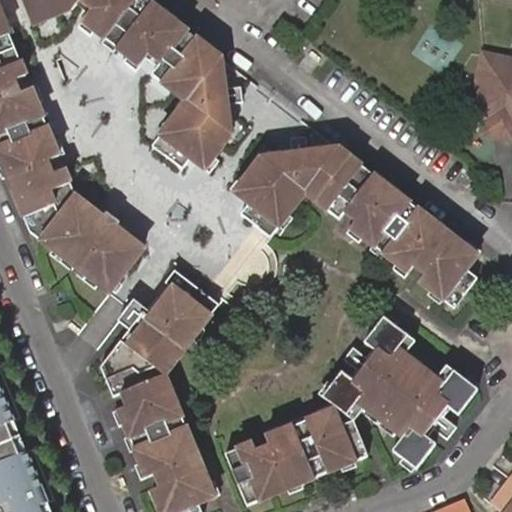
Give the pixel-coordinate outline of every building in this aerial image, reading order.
[(88,30),(101,40),(130,0),(22,0),(34,25),(46,20),(43,15),(57,9),(66,5),(68,8),(73,0),(75,0),(87,9),(99,17),(94,23),(83,14),(77,22),(88,30)] [(130,0),(101,40),(111,47),(141,8),(145,3),(140,0),(130,0)] [(145,3),(141,8),(153,16),(156,12),(145,3)] [(64,14),(68,8),(66,5),(57,9),(59,16),(64,14)] [(144,74),(166,91),(170,86),(182,94),(183,103),(176,112),(167,125),(161,121),(145,144),(174,166),(183,155),(192,144),(197,148),(188,159),(197,165),(205,154),(224,129),(222,112),(212,105),(206,100),(204,89),(209,83),(216,74),(212,54),(156,12),(153,16),(141,8),(111,47),(123,56),(134,64),(139,57),(129,49),(132,43),(155,60),(151,66),(144,74)] [(46,20),(59,16),(57,9),(43,15),(46,20)] [(99,17),(87,9),(83,14),(94,23),(99,17)] [(0,133),(42,116),(36,102),(31,90),(19,94),(24,107),(18,109),(8,84),(14,81),(25,76),(0,16),(0,133)] [(85,34),(88,30),(77,22),(74,26),(85,34)] [(139,57),(151,66),(155,60),(132,43),(129,49),(139,57)] [(511,139),(511,59),(485,54),(474,102),(485,120),(482,132),(511,139)] [(130,69),(134,64),(123,56),(119,60),(130,69)] [(19,94),(14,81),(8,84),(18,109),(24,107),(19,94)] [(213,86),(209,83),(204,89),(206,100),(212,105),(216,100),(213,86)] [(231,84),(213,86),(216,100),(233,98),(231,84)] [(170,86),(166,91),(177,99),(170,108),(176,112),(183,103),(182,94),(170,86)] [(31,90),(36,102),(40,100),(35,88),(31,90)] [(485,120),(474,102),(470,117),(485,120)] [(176,112),(170,108),(161,121),(167,125),(176,112)] [(0,133),(0,148),(47,128),(42,116),(0,133)] [(0,160),(31,232),(110,292),(144,247),(131,237),(121,250),(104,237),(92,229),(77,217),(87,204),(75,196),(65,168),(53,173),(46,175),(35,148),(41,146),(47,158),(57,154),(52,141),(47,128),(0,148),(0,160)] [(289,139),(292,156),(306,154),(303,137),(289,139)] [(57,139),(52,141),(57,154),(63,151),(57,139)] [(192,144),(183,155),(188,159),(197,148),(192,144)] [(362,233),(374,243),(405,204),(393,195),(397,190),(336,145),(317,148),(311,156),(306,162),(294,164),(289,160),(281,154),(260,158),(243,180),(235,191),(245,198),(253,188),(257,191),(249,202),(241,213),(270,235),(288,213),(284,209),(293,198),(300,187),(308,185),(319,192),(315,198),(343,219),(348,211),(352,207),(371,221),(367,226),(357,218),(352,225),(362,233)] [(53,173),(47,158),(41,146),(35,148),(46,175),(53,173)] [(209,157),(205,154),(197,165),(200,167),(209,157)] [(292,156),(289,160),(294,164),(306,162),(311,156),(307,154),(306,154),(292,156)] [(230,187),(235,191),(243,180),(238,176),(230,187)] [(305,191),(315,198),(319,192),(308,185),(300,187),(293,198),(297,201),(305,191)] [(245,198),(249,202),(257,191),(253,188),(245,198)] [(393,195),(405,204),(408,199),(397,190),(393,195)] [(297,201),(293,198),(284,209),(288,213),(297,201)] [(374,243),(385,252),(416,212),(419,207),(408,199),(405,204),(374,243)] [(77,217),(92,229),(97,222),(102,215),(87,204),(77,217)] [(352,207),(348,211),(357,218),(367,226),(371,221),(352,207)] [(419,207),(416,212),(426,221),(430,216),(419,207)] [(102,215),(114,224),(117,220),(105,212),(102,215)] [(407,269),(413,262),(402,253),(406,247),(428,264),(423,270),(418,277),(454,305),(478,274),(465,264),(453,254),(464,241),(430,216),(426,221),(416,212),(385,252),(395,260),(407,269)] [(108,232),(114,224),(102,215),(97,222),(108,232)] [(92,229),(104,237),(108,232),(97,222),(92,229)] [(121,250),(131,237),(114,224),(108,232),(104,237),(121,250)] [(357,239),(362,233),(352,225),(348,231),(357,239)] [(453,254),(465,264),(478,246),(467,237),(464,241),(453,254)] [(402,253),(413,262),(423,270),(428,264),(406,247),(402,253)] [(404,273),(407,269),(395,260),(392,265),(404,273)] [(126,422),(131,433),(178,413),(173,402),(178,399),(167,373),(162,371),(170,360),(175,363),(211,314),(207,311),(215,300),(175,270),(166,282),(174,288),(151,320),(133,344),(125,337),(103,368),(116,398),(126,394),(133,391),(137,402),(142,414),(135,417),(130,405),(121,409),(126,422)] [(220,303),(215,300),(207,311),(211,314),(220,303)] [(133,311),(127,319),(134,325),(140,316),(133,311)] [(140,316),(134,325),(125,337),(133,344),(151,320),(142,314),(140,316)] [(363,408),(380,420),(396,431),(404,438),(398,448),(420,465),(438,441),(431,436),(426,432),(450,398),(456,402),(463,407),(480,384),(443,357),(440,362),(434,371),(424,363),(411,353),(417,345),(421,340),(385,315),(369,339),(376,344),(382,347),(358,381),(353,377),(343,370),(332,387),(355,403),(356,402),(363,408)] [(343,353),(348,356),(356,346),(351,342),(343,353)] [(360,366),(353,377),(358,381),(382,347),(376,344),(368,355),(360,366)] [(430,355),(417,345),(411,353),(424,363),(430,355)] [(348,356),(360,366),(368,355),(356,346),(348,356)] [(430,355),(424,363),(434,371),(440,362),(430,355)] [(167,373),(175,363),(170,360),(162,371),(167,373)] [(360,412),(363,408),(356,402),(355,403),(332,387),(325,396),(356,417),(360,412)] [(0,511),(49,511),(0,390),(0,511)] [(133,391),(126,394),(130,405),(137,402),(133,391)] [(426,432),(431,436),(440,425),(448,414),(456,402),(450,398),(426,432)] [(173,402),(178,413),(183,411),(178,399),(173,402)] [(137,402),(130,405),(135,417),(142,414),(137,402)] [(321,409),(323,414),(335,409),(333,404),(321,409)] [(377,424),(380,420),(363,408),(360,412),(377,424)] [(118,425),(126,422),(121,409),(114,412),(118,425)] [(323,414),(309,420),(329,466),(342,461),(344,466),(372,455),(356,420),(342,426),(330,430),(327,424),(340,419),(335,409),(323,414)] [(131,433),(136,445),(183,425),(188,423),(183,411),(178,413),(131,433)] [(448,414),(440,425),(449,432),(458,421),(448,414)] [(330,430),(342,426),(340,419),(327,424),(330,430)] [(309,420),(297,426),(316,471),(319,476),(331,471),(329,466),(309,420)] [(396,431),(380,420),(377,424),(392,436),(396,431)] [(462,424),(458,421),(449,432),(454,436),(462,424)] [(188,423),(183,425),(189,441),(195,439),(188,423)] [(160,456),(165,467),(171,480),(164,483),(153,488),(162,511),(209,511),(210,511),(203,495),(197,483),(202,480),(208,492),(217,489),(211,477),(195,439),(189,441),(183,425),(136,445),(143,462),(148,473),(158,469),(154,458),(160,456)] [(250,504),(263,499),(261,493),(273,489),(276,494),(307,481),(305,476),(316,471),(297,426),(229,455),(250,504)] [(158,469),(165,467),(160,456),(154,458),(158,469)] [(342,461),(329,466),(331,471),(344,466),(342,461)] [(140,477),(148,473),(143,462),(136,465),(140,477)] [(171,480),(165,467),(158,469),(164,483),(171,480)] [(319,476),(316,471),(305,476),(307,481),(319,476)] [(216,475),(211,477),(217,489),(221,487),(216,475)] [(500,509),(503,511),(511,511),(511,477),(508,475),(495,491),(500,495),(493,504),(500,509)] [(197,483),(203,495),(208,492),(202,480),(197,483)] [(261,493),(263,499),(276,494),(273,489),(261,493)] [(489,500),(493,504),(500,495),(495,491),(489,500)] [(470,511),(465,500),(434,511),(470,511)]
